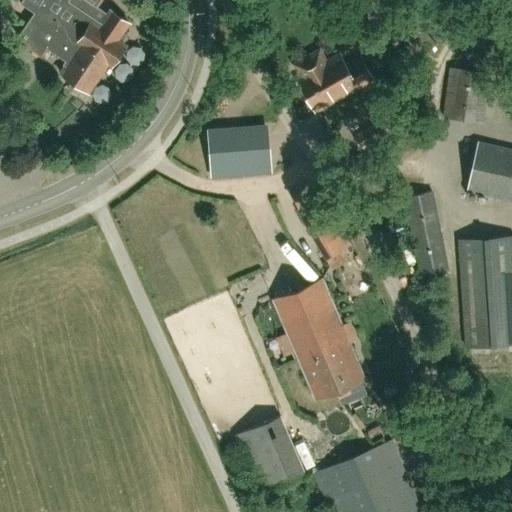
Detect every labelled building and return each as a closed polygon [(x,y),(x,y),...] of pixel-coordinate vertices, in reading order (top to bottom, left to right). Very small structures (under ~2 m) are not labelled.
[(124,46),(115,40),(126,22),(109,11),(106,15),(94,7),(98,0),(15,0),(19,2),(17,6),(30,15),(14,39),(42,58),(48,48),(64,59),(66,56),(70,58),(60,73),(86,90),(106,62),(111,65),(124,46)] [(424,30),(403,48),(415,62),(436,43),(424,30)] [(314,111),(346,92),(371,78),(359,58),(344,67),(338,55),(324,63),(318,51),(293,65),(300,77),(296,79),(314,111)] [(482,122),(489,71),(450,66),(444,116),(482,122)] [(385,118),(352,137),(359,149),(392,130),(385,118)] [(270,171),(267,131),(207,135),(210,175),(270,171)] [(511,149),(477,141),(466,190),(511,200),(511,149)] [(419,274),(447,268),(431,190),(403,196),(419,274)] [(352,243),(328,204),(322,193),(322,194),(295,210),(302,220),(325,259),(352,243)] [(511,234),(458,238),(465,346),(511,343),(511,234)] [(198,272),(185,281),(192,291),(205,282),(198,272)] [(273,299),(290,340),(316,399),(365,377),(322,278),(273,299)] [(260,494),(305,475),(279,415),(235,434),(260,494)] [(313,472),(329,511),(420,511),(390,439),(313,472)]
